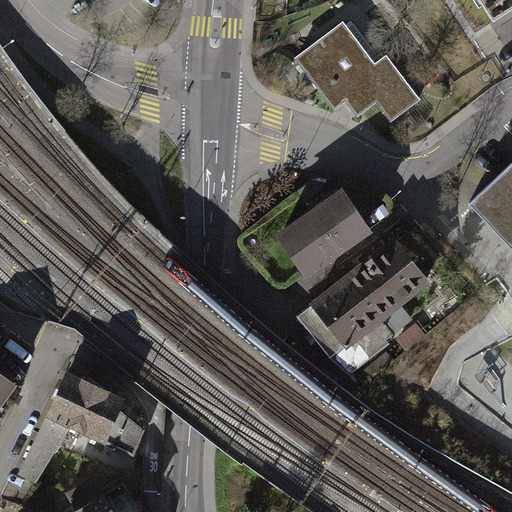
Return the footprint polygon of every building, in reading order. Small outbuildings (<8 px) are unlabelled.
[(511,0),(478,0),(493,22),(511,9),(511,0)] [(342,28),(296,60),(332,111),(348,100),(365,124),(381,113),(392,128),(421,107),(386,57),(370,68),(342,28)] [(511,178),(476,213),(511,251),(511,178)] [(342,190),(278,237),(309,281),(374,234),(342,190)] [(434,287),(397,241),(350,278),(359,289),(321,319),(349,353),(434,287)] [(66,438),(109,458),(113,450),(134,460),(147,431),(128,415),(133,403),(64,368),(39,426),(40,426),(66,438)] [(66,438),(40,426),(18,477),(35,485),(66,438)] [(107,511),(102,502),(82,511),(107,511)]
